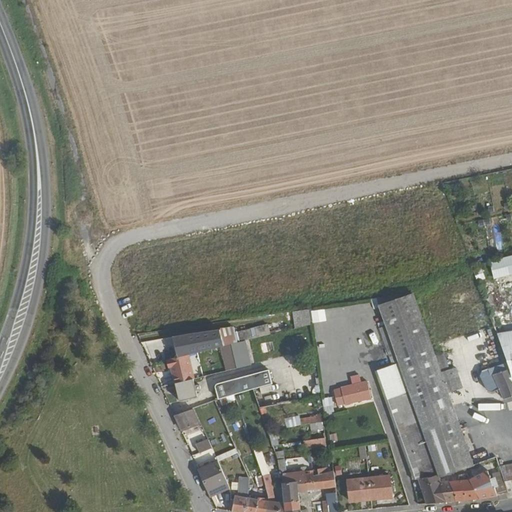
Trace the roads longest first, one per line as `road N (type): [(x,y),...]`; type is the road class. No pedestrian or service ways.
road 1 (track): [(95,251),(511,166)]
road 2 (secondary): [(0,360),(33,225),(26,124),(0,36)]
road 3 (unclassified): [(95,251),(96,298),(199,511)]
road 4 (unknown): [(95,251),(39,0)]
road 5 (unknown): [(410,511),(346,313)]
